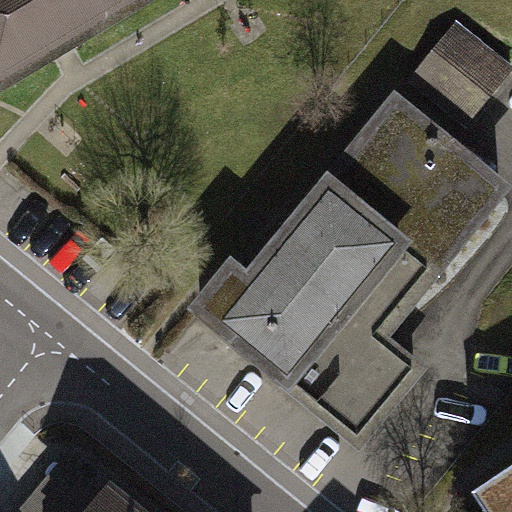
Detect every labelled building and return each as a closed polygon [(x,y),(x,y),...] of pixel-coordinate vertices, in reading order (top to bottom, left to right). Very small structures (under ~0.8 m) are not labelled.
[(0,0),(0,66),(118,0),(0,0)] [(415,78),(474,128),(511,83),(511,59),(465,20),(415,78)] [(483,183),(389,111),(220,328),(314,400),(483,183)] [(511,511),(511,469),(470,499),(478,511),(511,511)] [(156,511),(114,479),(88,511),(156,511)]
